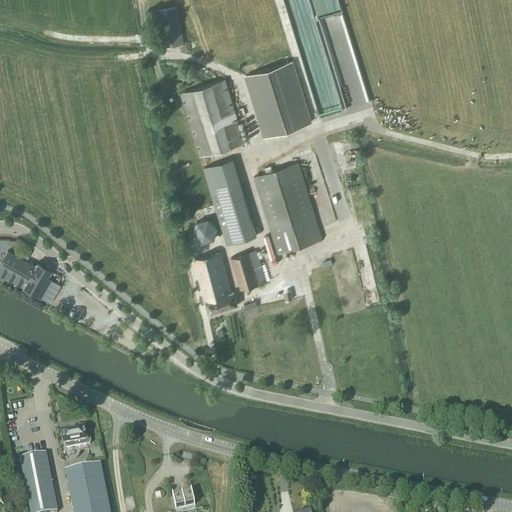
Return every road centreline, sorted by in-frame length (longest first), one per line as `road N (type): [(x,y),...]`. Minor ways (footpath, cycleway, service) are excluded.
road 1 (tertiary): [(511,508),(193,440),(0,350)]
road 2 (unclassified): [(511,445),(219,384),(58,261)]
road 3 (track): [(46,33),(143,40),(159,56),(205,63),(237,80),(259,152),(245,170),(273,268),(349,231)]
road 4 (track): [(259,152),(326,120),(511,156)]
